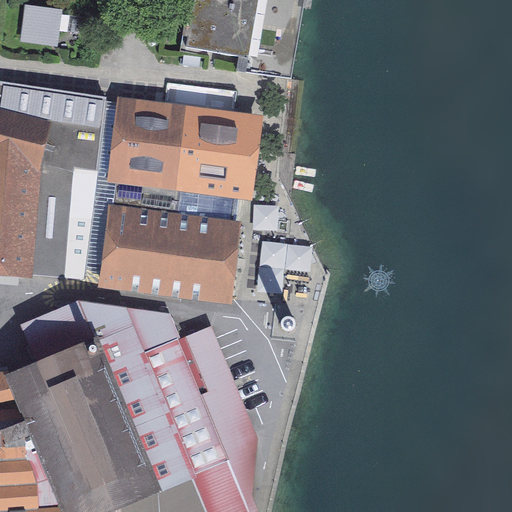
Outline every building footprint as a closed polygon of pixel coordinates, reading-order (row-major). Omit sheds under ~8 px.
[(196,10),(189,59),(247,67),(245,83),(304,92),(317,0),(215,0),(214,12),(196,10)] [(62,12),(25,7),(20,44),(57,49),(62,12)] [(3,92),(0,103),(0,118),(61,133),(51,174),(43,285),(93,287),(115,109),(3,92)] [(272,129),(128,110),(118,191),(261,210),(272,129)] [(0,282),(43,285),(51,174),(61,133),(0,118),(0,282)] [(278,235),(280,214),(257,211),(255,232),(278,235)] [(249,229),(120,212),(109,292),(238,309),(249,229)] [(22,330),(38,373),(96,350),(155,501),(191,484),(202,511),(254,511),(249,499),(256,441),(211,329),(179,341),(168,315),(78,308),(22,330)] [(301,344),(302,342),(304,340),(304,338),(304,336),(303,334),(302,332),(300,331),(298,330),(296,331),(294,331),(292,333),(291,335),(290,337),(291,340),(292,342),(294,343),(296,344),(298,344),(301,344)] [(27,377),(11,383),(24,416),(10,421),(17,439),(43,429),(75,511),(126,511),(155,501),(96,350),(38,373),(27,377)] [(0,511),(75,511),(43,429),(17,439),(10,421),(24,416),(11,383),(9,373),(0,374),(0,511)] [(202,511),(191,484),(155,501),(126,511),(202,511)]
